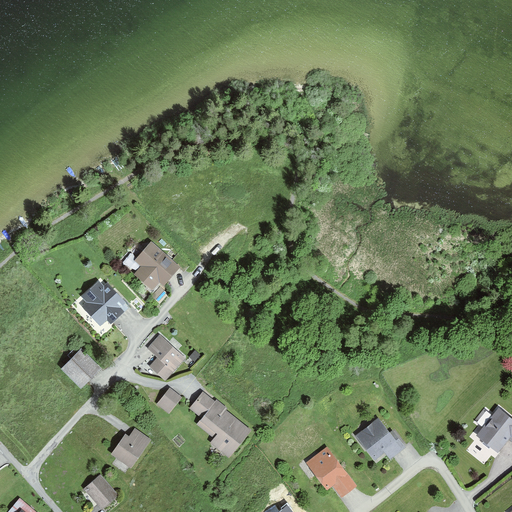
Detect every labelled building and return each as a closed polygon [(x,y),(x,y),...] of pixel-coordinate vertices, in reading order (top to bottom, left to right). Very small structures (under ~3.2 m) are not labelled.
[(165,288),(182,270),(152,243),(134,262),(142,269),(135,277),(151,292),(159,283),(165,288)] [(108,285),(106,287),(100,280),(81,298),(87,305),(83,309),(101,327),(106,322),(111,327),(125,314),(121,310),(127,305),(108,285)] [(164,383),(185,360),(160,337),(148,350),(158,359),(149,369),(164,383)] [(62,370),(82,392),(103,374),(83,352),(62,370)] [(157,406),(169,416),(182,399),(170,390),(157,406)] [(228,461),(252,433),(203,393),(189,410),(202,420),(197,426),(214,440),(209,445),(228,461)] [(511,418),(499,409),(477,438),(498,456),(509,442),(511,444),(511,418)] [(381,418),(355,438),(375,463),(385,454),(390,460),(405,448),(381,418)] [(112,457),(132,471),(151,443),(131,429),(112,457)] [(357,487),(327,448),(306,464),(327,491),(333,487),(342,499),(357,487)] [(100,511),(101,511),(119,498),(101,475),(83,490),(100,511)] [(19,500),(8,511),(20,511),(26,506),(19,500)]
